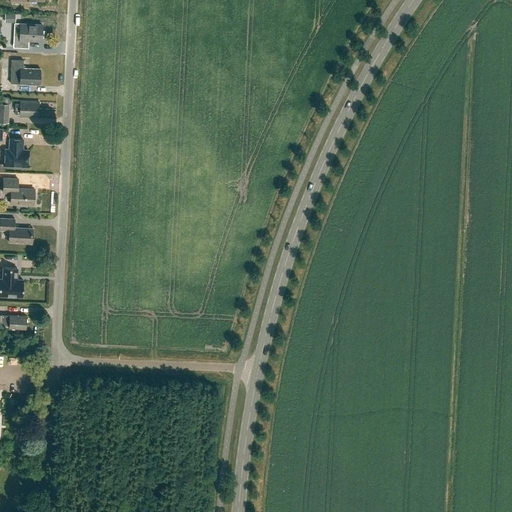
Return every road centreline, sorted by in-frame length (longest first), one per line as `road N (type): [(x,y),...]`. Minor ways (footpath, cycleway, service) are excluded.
road 1 (secondary): [(257,372),(314,185),(361,85),(414,0)]
road 2 (residential): [(55,353),(73,0)]
road 3 (unclassified): [(257,372),(55,353)]
road 4 (residential): [(40,511),(55,353)]
road 5 (secondary): [(238,511),(257,372)]
